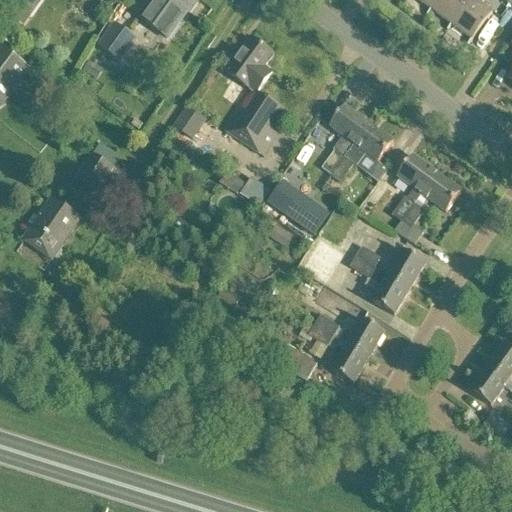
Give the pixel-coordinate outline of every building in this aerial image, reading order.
[(46,0),(19,0),(6,18),(24,31),(46,0)] [(188,16),(190,17),(200,4),(194,0),(158,0),(158,1),(157,0),(154,0),(139,20),(169,42),(188,16)] [(408,0),(408,1),(429,16),(440,0),(408,0)] [(440,0),(429,16),(449,31),(472,1),(470,0),(440,0)] [(469,46),(492,16),(476,3),(478,0),(470,0),(472,1),(449,31),(469,46)] [(139,17),(128,9),(99,47),(104,51),(100,57),(114,69),(119,62),(122,65),(139,42),(127,33),(139,17)] [(273,76),(266,71),(275,59),(252,42),(227,75),(253,94),(227,134),(264,158),(280,133),(276,131),(286,116),(258,98),(273,76)] [(0,111),(1,112),(31,71),(0,48),(0,111)] [(89,67),(84,75),(95,82),(100,74),(89,67)] [(332,179),(369,128),(345,110),(330,130),(347,142),(337,155),(335,154),(322,172),(332,179)] [(187,113),(174,133),(194,146),(207,126),(187,113)] [(137,124),(133,130),(139,134),(143,128),(137,124)] [(393,146),(369,128),(332,179),(341,185),(364,155),(379,166),(393,146)] [(93,156),(76,180),(98,195),(114,171),(93,156)] [(392,218),(402,226),(437,178),(413,160),(398,180),(414,192),(407,202),(405,201),(392,218)] [(461,196),(437,178),(402,226),(395,235),(414,249),(423,236),(414,229),(425,215),(423,213),(430,204),(446,216),(461,196)] [(284,185),(268,208),(314,241),(330,218),(284,185)] [(225,186),(223,205),(239,207),(241,188),(225,186)] [(56,261),(58,263),(64,255),(61,253),(82,223),(52,203),(39,222),(35,219),(29,227),(34,230),(24,243),(54,264),(56,261)] [(276,230),(270,239),(287,250),(293,241),(276,230)] [(382,263),(362,251),(344,240),(339,248),(357,259),(356,261),(376,273),(382,263)] [(326,286),(342,259),(319,245),(302,272),(326,286)] [(404,255),(389,281),(410,294),(426,268),(404,255)] [(389,281),(376,273),(356,261),(350,272),(369,283),(366,288),(380,297),(374,306),(395,319),(410,294),(389,281)] [(320,304),(349,321),(358,306),(329,289),(320,304)] [(272,292),(268,301),(275,305),(280,297),(272,292)] [(218,306),(232,315),(240,303),(226,294),(218,306)] [(207,323),(219,332),(229,317),(217,308),(207,323)] [(340,331),(321,319),(308,339),(327,351),(340,331)] [(363,324),(354,339),(345,334),(340,343),(349,348),(347,350),(369,363),(384,337),(363,324)] [(319,365),(289,349),(283,346),(278,356),(285,360),(280,370),(294,377),(299,368),(302,369),(297,379),(308,385),(319,365)] [(511,350),(507,347),(489,371),(509,386),(510,385),(511,381),(511,350)] [(354,389),(369,363),(347,350),(332,376),(354,389)] [(509,386),(489,371),(471,395),(491,410),(498,401),(503,405),(511,392),(511,386),(510,385),(509,386)] [(511,423),(493,416),(488,431),(509,438),(511,429),(511,423)]
